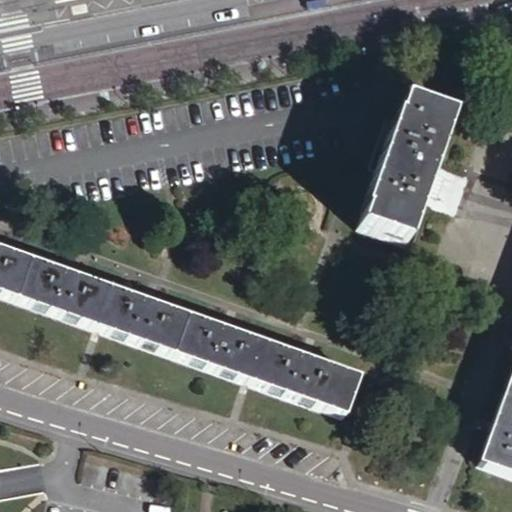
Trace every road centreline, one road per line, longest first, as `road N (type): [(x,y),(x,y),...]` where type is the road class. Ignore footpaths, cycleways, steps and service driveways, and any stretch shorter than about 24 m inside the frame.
road 1 (unclassified): [(0,395),(407,511)]
road 2 (residential): [(0,41),(203,0)]
road 3 (unknown): [(66,416),(71,485),(127,511)]
